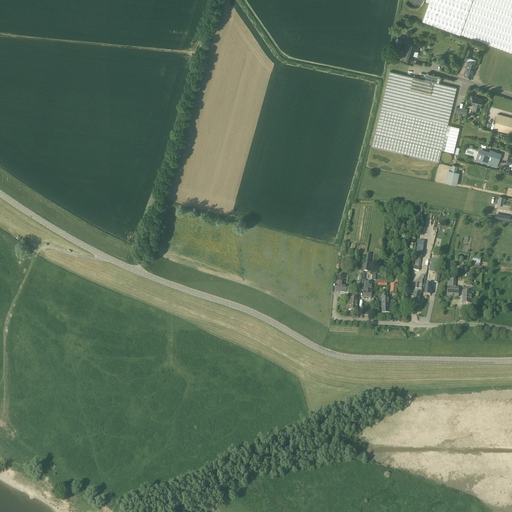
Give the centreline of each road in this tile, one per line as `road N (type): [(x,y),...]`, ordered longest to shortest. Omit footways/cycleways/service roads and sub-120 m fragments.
road 1 (unclassified): [(511,360),(336,355),(102,255),(0,194)]
road 2 (track): [(215,0),(137,271)]
road 3 (track): [(3,401),(8,312),(35,255),(102,255)]
road 4 (residential): [(511,330),(339,318),(335,298)]
